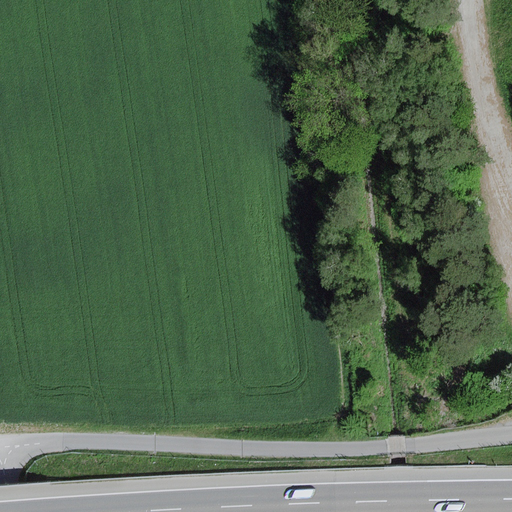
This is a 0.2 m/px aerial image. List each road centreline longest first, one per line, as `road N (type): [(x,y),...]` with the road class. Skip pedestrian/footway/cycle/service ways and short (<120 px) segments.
road 1 (track): [(2,448),(125,442),(309,450),(504,437)]
road 2 (motorway): [(511,500),(143,511)]
road 3 (track): [(511,178),(490,115),(468,0)]
